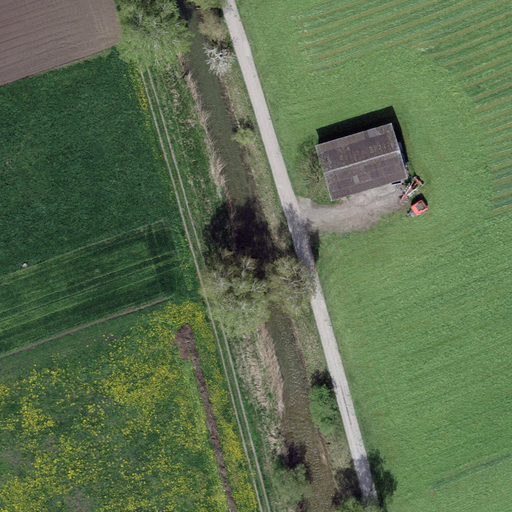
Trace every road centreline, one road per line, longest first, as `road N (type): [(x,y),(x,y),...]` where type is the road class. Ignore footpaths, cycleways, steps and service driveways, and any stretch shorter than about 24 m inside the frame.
road 1 (track): [(270,511),(180,172),(124,0)]
road 2 (track): [(377,511),(231,0)]
